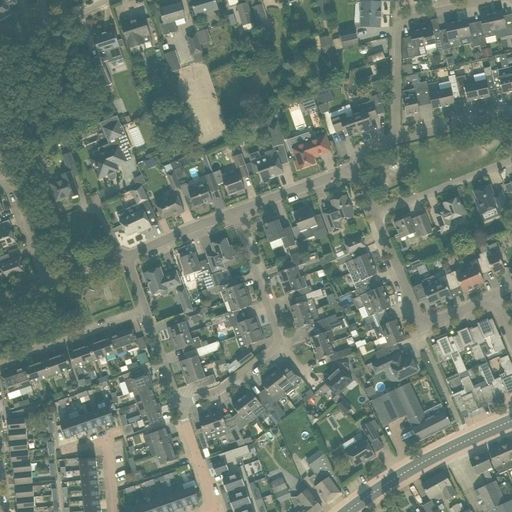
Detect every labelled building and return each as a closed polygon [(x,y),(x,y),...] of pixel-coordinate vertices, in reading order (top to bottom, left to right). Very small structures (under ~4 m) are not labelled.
[(9,7),(17,4),(16,0),(0,0),(0,20),(13,14),(9,7)] [(209,13),(219,10),(215,0),(191,0),(196,17),(200,15),(201,17),(209,15),(209,13)] [(236,0),(238,5),(236,6),(242,26),(254,23),(246,0),(236,0)] [(362,2),(361,27),(379,27),(380,18),(381,18),(381,12),(380,12),(380,2),(362,2)] [(164,24),(161,25),(164,36),(177,32),(174,22),(185,18),(181,3),(160,10),(164,24)] [(252,8),(257,25),(268,22),(262,5),(252,8)] [(502,11),(491,14),(495,31),(495,30),(496,33),(507,31),(508,36),(511,35),(511,14),(503,16),(502,11)] [(227,16),(230,26),(237,24),(234,14),(227,16)] [(484,36),(478,38),(479,42),(486,40),(485,38),(496,36),(495,31),(491,14),(480,16),(484,36)] [(122,26),(129,49),(152,42),(144,19),(122,26)] [(467,19),(456,22),(460,38),(471,36),(467,19)] [(440,33),(445,55),(451,53),(449,41),(453,40),(454,47),(461,46),(460,38),(456,22),(445,24),(446,29),(440,31),(440,33)] [(432,27),(421,30),(424,46),(435,44),(438,56),(445,55),(440,33),(434,34),(432,27)] [(340,33),(342,42),(357,38),(355,29),(340,33)] [(197,32),(201,45),(207,43),(203,30),(197,32)] [(424,46),(421,30),(410,32),(411,37),(402,39),(402,60),(420,56),(418,48),(424,47),(424,46)] [(123,59),(119,47),(114,31),(93,37),(99,54),(102,63),(108,60),(109,63),(123,59)] [(186,36),(192,56),(202,53),(196,32),(186,36)] [(261,45),(259,41),(260,40),(258,35),(251,39),(254,43),(255,42),(257,47),(261,45)] [(320,39),(322,48),(328,47),(326,38),(320,39)] [(479,42),(478,38),(471,39),(473,47),(480,46),(479,42)] [(243,50),(243,49),(248,47),(245,39),(235,42),(239,56),(245,54),(244,50),(243,50)] [(481,50),(483,58),(492,56),(490,48),(481,50)] [(290,58),(297,72),(305,68),(298,54),(290,58)] [(452,57),(446,58),(448,67),(453,66),(454,66),(452,57)] [(160,70),(163,80),(171,77),(166,64),(162,65),(163,69),(160,70)] [(402,66),(404,75),(413,73),(410,64),(402,66)] [(112,84),(105,67),(98,70),(105,87),(112,84)] [(486,80),(475,83),(479,99),(490,97),(489,91),(495,89),(491,71),(490,67),(483,69),(485,76),(486,80)] [(508,67),(491,71),(495,89),(501,88),(503,94),(511,91),(511,83),(510,75),(508,67)] [(450,88),(440,90),(444,107),(455,105),(453,99),(460,97),(455,78),(455,76),(448,77),(449,84),(450,88)] [(465,76),(455,78),(460,97),(466,96),(468,102),(479,99),(475,83),(467,84),(465,76)] [(426,81),(420,83),(422,91),(428,90),(426,81)] [(422,91),(420,83),(413,84),(415,92),(422,91)] [(137,115),(144,111),(135,89),(128,92),(137,115)] [(444,107),(440,90),(429,92),(432,110),(444,107)] [(403,92),(403,99),(406,110),(403,111),(405,118),(414,116),(413,114),(420,112),(416,96),(409,98),(407,91),(403,92)] [(358,109),(352,111),(360,134),(370,130),(369,126),(371,125),(370,120),(378,118),(377,115),(385,112),(381,103),(382,103),(379,94),(369,98),(370,101),(364,103),(365,106),(358,108),(358,109)] [(302,100),(306,111),(316,107),(312,97),(302,100)] [(319,105),(322,114),(329,112),(326,103),(319,105)] [(213,111),(212,123),(223,123),(223,111),(213,111)] [(360,134),(352,111),(345,114),(345,113),(330,118),(335,133),(343,130),(345,134),(347,133),(349,137),(360,134)] [(115,172),(119,171),(117,165),(126,162),(122,152),(131,148),(122,126),(121,126),(117,116),(100,123),(109,144),(97,149),(99,153),(89,158),(98,179),(107,175),(108,178),(109,179),(111,180),(111,179),(115,178),(116,178),(116,176),(116,175),(115,172)] [(266,126),(272,147),(283,143),(278,121),(266,126)] [(285,141),(290,153),(293,153),(296,160),(294,161),(297,170),(315,164),(312,156),(316,155),(317,156),(331,151),(325,134),(316,138),(314,133),(309,135),(308,132),(285,141)] [(245,165),(249,175),(259,172),(263,183),(270,181),(269,178),(283,173),(274,149),(264,153),(265,157),(251,162),(251,163),(245,165)] [(196,151),(170,163),(173,171),(174,171),(174,170),(199,158),(196,151)] [(61,156),(66,168),(75,164),(70,152),(61,156)] [(152,152),(145,155),(148,160),(155,157),(152,152)] [(236,169),(245,165),(241,154),(232,157),(236,169)] [(182,190),(181,190),(184,197),(190,195),(194,207),(209,202),(209,203),(212,202),(209,192),(210,191),(211,193),(219,190),(217,185),(213,173),(211,167),(210,167),(206,155),(202,157),(209,174),(204,176),(207,183),(206,184),(205,183),(190,189),(188,185),(186,184),(180,186),(182,190)] [(173,193),(181,190),(182,190),(180,186),(174,171),(173,171),(170,163),(164,166),(167,173),(166,174),(173,193)] [(220,170),(213,173),(217,185),(224,182),(229,196),(237,193),(238,195),(245,193),(244,190),(245,190),(241,179),(239,174),(228,177),(227,173),(222,175),(220,170)] [(63,180),(50,184),(53,192),(52,193),(54,200),(56,199),(56,201),(69,197),(69,198),(79,195),(71,172),(61,175),(63,180)] [(475,201),(481,215),(494,209),(497,217),(510,211),(503,196),(501,191),(494,194),(490,185),(473,192),(477,200),(475,201)] [(154,201),(159,210),(163,219),(175,214),(176,216),(184,212),(176,194),(164,199),(163,197),(154,201)] [(323,213),(330,233),(337,231),(336,227),(341,225),(339,222),(354,217),(352,213),(354,213),(351,205),(350,206),(346,195),(331,201),(334,209),(323,213)] [(443,204),(445,209),(434,213),(442,232),(453,228),(450,220),(466,214),(463,205),(461,206),(458,198),(443,204)] [(123,228),(127,236),(142,229),(143,231),(151,227),(147,217),(154,214),(149,202),(141,206),(143,209),(128,216),(125,210),(117,214),(120,220),(119,220),(122,225),(123,228)] [(298,226),(292,228),(296,239),(302,237),(303,240),(314,236),(313,233),(325,228),(320,214),(314,217),(311,208),(293,214),(298,226)] [(399,235),(394,237),(400,253),(401,252),(400,251),(407,248),(409,244),(408,241),(409,241),(408,239),(407,239),(406,237),(415,233),(416,237),(422,235),(422,237),(432,233),(425,214),(415,217),(416,218),(411,220),(409,217),(394,223),(399,235)] [(263,225),(269,243),(282,238),(285,249),(295,245),(289,227),(282,229),(278,220),(268,224),(267,223),(265,224),(265,225),(263,225)] [(0,248),(8,246),(8,245),(15,242),(14,240),(16,240),(14,234),(12,234),(10,229),(2,232),(0,226),(0,248)] [(343,244),(348,254),(366,247),(361,237),(343,244)] [(224,268),(222,262),(233,259),(232,256),(234,255),(231,246),(229,247),(227,239),(211,245),(214,253),(207,256),(212,272),(224,268)] [(442,247),(445,255),(456,251),(453,242),(442,247)] [(478,255),(480,258),(480,257),(484,267),(490,265),(494,274),(500,271),(499,270),(504,268),(498,254),(502,253),(498,242),(488,247),(487,244),(479,247),(481,253),(478,255)] [(292,261),(296,260),(302,257),(300,252),(290,255),(292,261)] [(184,270),(186,276),(196,272),(199,280),(211,275),(206,260),(198,263),(195,253),(180,258),(184,270)] [(319,259),(321,266),(322,265),(324,265),(328,263),(336,259),(334,253),(319,259)] [(345,263),(349,273),(357,270),(372,264),(368,253),(352,260),(349,261),(347,255),(336,259),(339,266),(345,263)] [(0,274),(3,282),(8,280),(26,273),(24,269),(26,268),(24,263),(22,264),(20,257),(10,261),(8,254),(0,257),(0,274)] [(302,257),(296,260),(298,266),(306,263),(303,257),(302,257)] [(409,260),(412,267),(420,263),(417,257),(409,260)] [(465,270),(466,272),(467,272),(473,286),(478,284),(478,285),(484,282),(480,273),(486,270),(484,267),(480,257),(480,258),(469,262),(471,267),(465,270)] [(349,273),(356,290),(360,288),(374,283),(372,276),(377,274),(372,264),(357,270),(349,273)] [(278,273),(282,284),(300,277),(296,266),(278,273)] [(160,268),(143,274),(146,282),(148,281),(152,295),(154,294),(160,292),(161,294),(163,296),(168,294),(169,292),(168,289),(181,285),(176,272),(163,277),(160,268)] [(451,273),(448,274),(454,286),(459,284),(463,293),(474,289),(473,286),(467,272),(466,272),(461,274),(459,269),(451,273)] [(432,276),(430,277),(434,284),(440,300),(441,303),(452,298),(448,289),(454,286),(448,274),(438,278),(432,276)] [(299,297),(308,294),(312,292),(310,286),(307,287),(303,276),(300,277),(282,284),(286,295),(297,291),(299,297)] [(440,300),(434,284),(430,277),(423,280),(414,284),(411,286),(418,303),(427,299),(430,306),(436,303),(436,302),(440,300)] [(248,294),(244,283),(234,286),(232,281),(233,281),(233,280),(223,283),(215,286),(217,292),(220,291),(224,303),(229,301),(248,294)] [(363,307),(364,306),(386,297),(382,286),(363,294),(360,288),(356,290),(354,291),(356,297),(359,296),(363,307)] [(184,288),(177,290),(185,313),(192,311),(184,288)] [(207,289),(201,292),(204,300),(210,298),(207,289)] [(290,307),(294,318),(316,310),(312,299),(323,295),(321,289),(312,292),(308,294),(310,300),(290,307)] [(248,294),(229,301),(233,312),(252,305),(248,294)] [(386,297),(364,306),(368,317),(364,319),(365,321),(366,325),(374,321),(372,315),(381,311),(391,307),(386,297)] [(185,315),(187,322),(203,317),(202,314),(200,310),(185,315)] [(316,310),(294,318),(298,329),(304,326),(306,333),(318,328),(316,322),(314,323),(313,321),(317,319),(318,317),(316,310)] [(226,321),(224,314),(209,319),(212,326),(226,321)] [(318,328),(319,328),(323,327),(337,321),(335,315),(316,322),(318,328)] [(238,323),(242,335),(260,328),(256,317),(238,323)] [(479,328),(473,330),(479,344),(485,342),(484,339),(490,337),(496,352),(505,348),(500,338),(501,336),(499,336),(493,320),(489,322),(487,319),(477,323),(479,328)] [(373,329),(377,340),(400,330),(396,320),(377,328),(374,321),(366,325),(364,325),(364,326),(367,332),(373,329)] [(309,338),(313,349),(329,343),(334,342),(330,331),(340,327),(337,321),(323,327),(319,328),(321,334),(309,338)] [(167,328),(171,339),(189,333),(185,322),(167,328)] [(459,337),(453,339),(459,353),(465,350),(464,348),(469,345),(476,361),(484,357),(479,344),(473,330),(472,327),(471,327),(472,329),(469,330),(467,327),(457,332),(459,337)] [(260,328),(242,335),(246,346),(264,339),(260,328)] [(125,330),(120,332),(127,351),(129,350),(139,347),(133,330),(126,332),(125,330)] [(400,330),(377,340),(384,356),(388,355),(386,349),(405,341),(400,330)] [(116,335),(110,338),(109,338),(115,354),(115,356),(127,351),(120,332),(116,333),(116,335)] [(189,333),(171,339),(175,351),(193,344),(189,333)] [(105,339),(100,341),(105,357),(115,354),(109,338),(110,338),(109,336),(104,337),(105,339)] [(459,353),(453,339),(452,336),(451,336),(452,338),(448,339),(447,336),(436,341),(438,345),(432,348),(438,362),(445,359),(443,357),(449,354),(451,359),(458,374),(466,371),(459,353)] [(361,340),(355,343),(357,348),(367,344),(365,340),(361,341),(361,340)] [(93,341),(89,343),(95,361),(105,357),(100,341),(94,343),(93,341)] [(196,349),(199,357),(220,349),(218,342),(196,349)] [(85,347),(79,349),(85,364),(95,361),(89,343),(84,344),(85,347)] [(329,343),(313,349),(317,360),(329,356),(331,362),(352,354),(349,348),(333,354),(329,343)] [(85,364),(79,349),(73,351),(73,349),(68,350),(74,368),(85,364)] [(232,362),(234,365),(228,369),(230,374),(254,356),(249,349),(236,359),(232,362)] [(61,355),(55,357),(61,373),(71,369),(65,351),(60,353),(61,355)] [(394,374),(392,375),(392,378),(393,380),(395,381),(398,381),(418,372),(417,370),(419,369),(416,363),(414,364),(410,356),(405,358),(402,351),(372,365),(375,373),(391,366),(394,374)] [(500,377),(494,380),(501,397),(502,397),(500,394),(506,391),(508,396),(511,394),(511,364),(508,355),(499,359),(507,377),(501,380),(500,377)] [(179,362),(183,373),(201,367),(197,356),(179,362)] [(49,357),(44,359),(51,376),(61,373),(55,357),(50,359),(49,357)] [(41,362),(35,364),(41,380),(51,376),(44,359),(40,360),(41,362)] [(480,386),(474,388),(481,405),(482,405),(480,402),(486,400),(488,405),(498,400),(497,397),(501,395),(501,397),(494,380),(487,362),(478,366),(487,386),(481,389),(480,386)] [(324,382),(331,390),(337,396),(352,381),(346,374),(348,372),(349,370),(350,367),(346,363),(344,363),(341,363),(340,365),(339,366),(339,368),(324,382)] [(29,364),(24,366),(30,384),(41,380),(35,364),(29,366),(29,364)] [(280,369),(271,376),(281,390),(285,395),(293,389),(289,383),(290,382),(293,380),(293,379),(295,377),(298,375),(290,364),(287,366),(287,367),(282,371),(280,369)] [(24,366),(12,370),(19,390),(31,386),(30,384),(24,366)] [(201,367),(183,373),(187,385),(199,380),(202,388),(216,383),(213,375),(205,377),(201,367)] [(19,390),(12,370),(8,372),(8,374),(1,376),(8,394),(19,390)] [(129,394),(132,392),(152,385),(148,372),(124,381),(129,394)] [(295,377),(293,379),(293,380),(297,385),(301,383),(301,377),(298,374),(298,375),(295,377)] [(271,376),(261,383),(272,397),(281,390),(271,376)] [(481,405),(474,388),(468,376),(460,379),(467,395),(461,397),(460,395),(453,397),(459,411),(466,408),(468,413),(478,409),(477,406),(480,404),(481,405)] [(372,400),(380,417),(384,426),(406,415),(419,441),(452,425),(444,410),(427,419),(409,383),(388,393),(372,400)] [(132,392),(136,403),(154,397),(152,390),(154,390),(152,385),(132,392)] [(274,410),(269,404),(265,398),(259,402),(251,391),(242,398),(256,417),(257,418),(266,411),(268,414),(274,410)] [(45,395),(47,399),(48,402),(59,398),(57,394),(52,396),(51,394),(46,395),(45,395)] [(301,399),(305,403),(311,398),(307,394),(301,399)] [(136,403),(140,415),(160,408),(159,403),(157,404),(154,397),(136,403)] [(116,410),(118,410),(123,408),(121,401),(118,402),(117,398),(112,399),(113,404),(114,404),(116,410)] [(239,431),(256,417),(242,398),(232,405),(240,415),(233,420),(239,431)] [(335,404),(345,415),(351,409),(342,398),(335,404)] [(274,410),(279,406),(274,400),(269,404),(274,410)] [(99,409),(104,425),(114,421),(109,406),(99,409)] [(118,410),(121,421),(126,420),(124,415),(128,414),(126,407),(123,408),(118,410)] [(160,408),(140,415),(144,426),(162,420),(160,413),(162,412),(160,408)] [(89,413),(95,428),(104,425),(99,409),(89,413)] [(210,415),(216,431),(218,438),(231,433),(236,442),(239,447),(245,445),(246,445),(242,438),(239,431),(233,420),(225,423),(221,411),(210,415)] [(314,412),(313,413),(311,411),(307,414),(312,425),(319,419),(317,417),(318,416),(314,412)] [(80,416),(85,431),(95,428),(89,413),(80,416)] [(205,435),(216,431),(210,415),(199,419),(205,435)] [(70,419),(76,435),(85,431),(80,416),(70,419)] [(8,420),(9,430),(26,429),(25,418),(8,420)] [(60,423),(66,438),(76,435),(70,419),(60,423)] [(126,420),(121,421),(122,427),(124,426),(126,436),(134,433),(132,426),(128,427),(128,425),(127,425),(126,420)] [(360,427),(370,443),(379,437),(376,431),(380,429),(374,420),(370,422),(370,421),(360,427)] [(149,434),(153,445),(171,438),(170,434),(167,434),(165,428),(149,434)] [(9,430),(10,441),(27,440),(26,429),(9,430)] [(250,435),(242,438),(246,445),(245,445),(252,443),(250,435)] [(199,439),(203,450),(209,447),(205,437),(199,439)] [(344,449),(354,467),(367,459),(368,460),(376,456),(364,437),(344,449)] [(153,445),(156,455),(173,449),(171,444),(173,443),(171,438),(153,445)] [(10,441),(11,452),(28,450),(27,440),(10,441)] [(511,441),(501,445),(506,457),(502,459),(507,471),(511,468),(511,441)] [(293,444),(286,447),(290,455),(297,452),(293,444)] [(225,472),(239,467),(238,467),(236,459),(250,454),(247,445),(230,451),(219,454),(221,460),(212,463),(213,468),(212,468),(213,468),(216,476),(225,472)] [(506,457),(501,445),(488,451),(499,474),(507,471),(502,459),(506,457)] [(173,449),(156,455),(160,465),(178,459),(177,454),(175,455),(173,449)] [(12,463),(13,463),(29,461),(28,450),(11,452),(12,463)] [(318,458),(308,465),(320,482),(315,486),(326,502),(341,492),(340,490),(341,489),(325,453),(324,454),(322,452),(317,456),(318,458)] [(482,473),(487,484),(493,482),(487,470),(492,468),(485,452),(469,460),(476,475),(482,473)] [(79,459),(80,470),(97,468),(95,458),(79,459)] [(13,463),(14,474),(31,472),(30,461),(29,461),(13,463)] [(134,463),(129,464),(134,481),(143,479),(141,470),(136,471),(134,463)] [(231,490),(249,483),(243,466),(238,467),(239,467),(225,472),(227,478),(222,479),(224,484),(223,484),(224,484),(227,492),(231,490)] [(80,470),(82,480),(98,478),(97,468),(80,470)] [(31,472),(14,474),(15,485),(32,483),(31,472)] [(421,484),(423,486),(430,500),(431,499),(442,494),(446,501),(456,495),(443,472),(421,484)] [(274,494),(287,489),(282,477),(268,483),(273,495),(274,494)] [(82,480),(83,490),(99,488),(98,478),(82,480)] [(493,482),(487,484),(473,491),(477,499),(476,500),(479,505),(480,505),(483,511),(485,511),(489,510),(489,511),(511,511),(511,499),(505,485),(499,488),(495,481),(493,482)] [(255,501),(249,483),(231,490),(233,495),(229,497),(230,501),(229,501),(230,502),(233,509),(238,508),(237,507),(255,501)] [(16,488),(17,499),(34,497),(33,486),(16,488)] [(200,502),(195,488),(194,486),(184,490),(190,505),(200,502)] [(83,490),(84,500),(100,499),(99,488),(83,490)] [(287,489),(274,494),(278,503),(291,498),(287,489)] [(190,505),(184,490),(175,493),(180,509),(190,505)] [(297,511),(295,511),(317,511),(322,508),(315,501),(306,490),(298,497),(301,501),(295,506),(294,507),(297,511)] [(180,509),(175,493),(165,497),(170,511),(180,509)] [(17,499),(18,509),(34,508),(34,509),(35,508),(34,497),(17,499)] [(170,511),(165,497),(155,500),(159,511),(170,511)] [(84,500),(85,510),(101,509),(100,499),(84,500)] [(430,500),(422,505),(425,511),(431,511),(436,509),(431,499),(430,500)] [(159,511),(155,500),(146,503),(148,511),(159,511)] [(259,511),(255,501),(237,507),(238,508),(239,511),(259,511)] [(148,511),(146,503),(136,507),(138,511),(148,511)]
